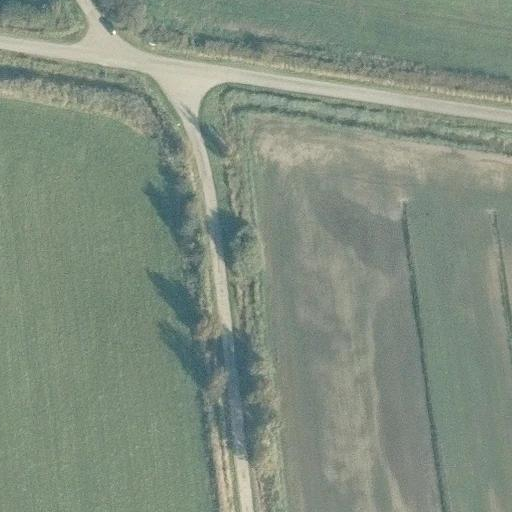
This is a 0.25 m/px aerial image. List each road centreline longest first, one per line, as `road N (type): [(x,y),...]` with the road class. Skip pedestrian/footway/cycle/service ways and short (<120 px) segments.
road 1 (unclassified): [(0,45),(511,118)]
road 2 (track): [(241,511),(205,191),(168,70)]
